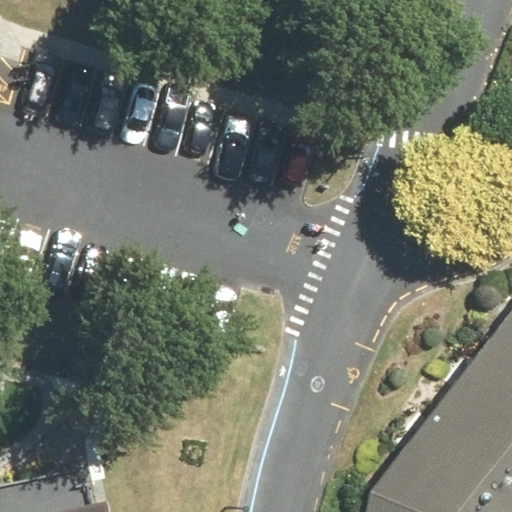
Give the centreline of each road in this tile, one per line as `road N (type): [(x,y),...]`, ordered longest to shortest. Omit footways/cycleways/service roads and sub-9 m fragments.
road 1 (residential): [(0,149),(351,245)]
road 2 (residential): [(351,245),(277,511)]
road 3 (residential): [(470,0),(351,245)]
